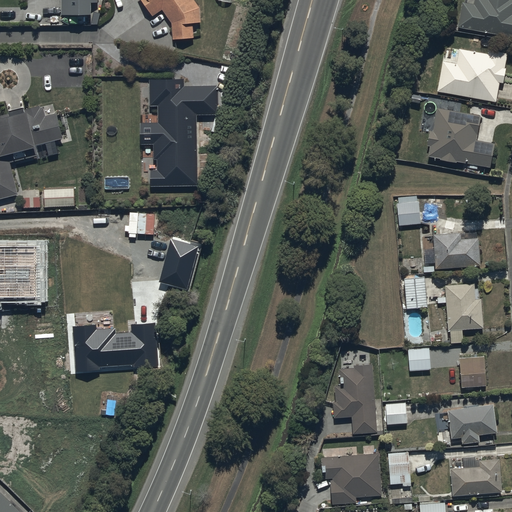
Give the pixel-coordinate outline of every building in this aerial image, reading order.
[(61,0),(62,19),(91,19),(91,7),(98,6),(97,0),(61,0)] [(138,0),(152,19),(162,13),(172,25),(173,43),(183,44),(194,41),(193,28),(201,25),(200,11),(192,0),(138,0)] [(511,0),(474,0),(474,2),(462,0),(458,26),(511,35),(511,0)] [(456,62),(443,59),(437,90),(496,101),(500,81),(503,82),(506,67),(505,67),(508,52),(489,48),(488,53),(459,48),(456,62)] [(188,83),(151,83),(151,109),(158,110),(158,125),(141,125),(142,147),(153,147),(153,162),(157,162),(158,172),(151,173),(151,189),(199,189),(198,119),(219,118),(219,90),(188,90),(188,83)] [(426,144),(429,145),(427,155),(439,157),(439,158),(456,162),(456,160),(490,166),(494,142),(476,139),(481,114),(437,106),(432,129),(429,128),(426,144)] [(36,148),(62,141),(56,116),(46,118),(44,111),(40,111),(40,109),(25,113),(24,112),(0,118),(0,202),(18,197),(10,166),(39,159),(36,148)] [(73,191),(43,192),(44,210),(74,209),(73,191)] [(41,192),(23,193),(24,210),(41,209),(41,192)] [(397,202),(399,225),(421,223),(418,200),(417,200),(416,195),(398,197),(399,202),(397,202)] [(461,231),(433,233),(436,267),(481,263),(479,237),(461,238),(461,231)] [(199,246),(170,238),(159,282),(187,289),(199,246)] [(425,275),(404,277),(406,307),(427,305),(425,275)] [(474,282),(445,284),(448,329),(484,326),(481,297),(475,298),(474,282)] [(95,325),(73,327),(76,371),(99,370),(99,367),(133,364),(133,367),(159,366),(155,322),(130,324),(130,332),(116,333),(116,328),(96,330),(95,325)] [(429,346),(408,347),(409,370),(431,368),(429,346)] [(484,355),(459,357),(461,386),(486,384),(484,355)] [(372,363),(354,364),(354,367),(340,368),(341,384),(335,384),(336,401),(333,401),(334,417),(351,416),(352,433),(376,431),(372,363)] [(405,401),(385,403),(387,423),(407,422),(405,401)] [(493,403),(447,409),(451,438),(461,436),(462,443),(480,440),(479,434),(497,431),(493,403)] [(408,450),(387,452),(390,484),(402,483),(403,485),(411,485),(408,450)] [(379,451),(322,456),(324,477),(332,476),(333,479),(330,479),(332,504),(357,502),(357,497),(382,495),(379,451)] [(479,465),(451,467),(453,495),(502,491),(500,458),(479,459),(479,465)] [(22,511),(0,490),(0,511),(22,511)] [(445,511),(445,501),(419,503),(420,511),(445,511)]
